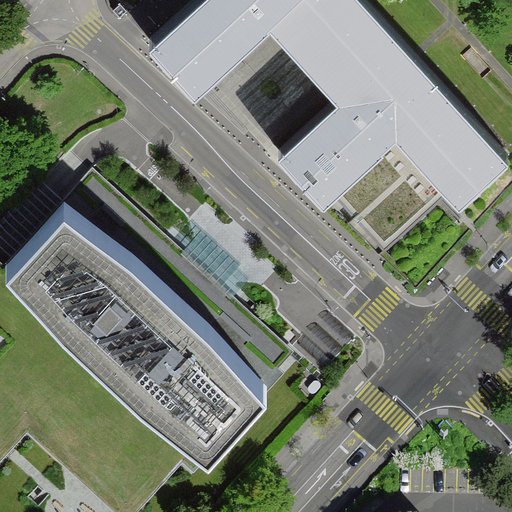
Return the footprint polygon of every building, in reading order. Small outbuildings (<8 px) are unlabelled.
[(192,0),(150,38),(195,88),(270,21),(303,57),(338,95),(279,148),(324,198),(331,192),(397,129),(451,189),(460,199),(510,153),(418,52),(369,0),(192,0)] [(121,3),(114,10),(121,18),(128,11),(121,3)] [(385,250),(451,189),(397,129),(331,192),(385,250)] [(210,319),(269,379),(276,372),(272,368),(287,350),(219,288),(223,283),(195,259),(192,262),(91,170),(63,201),(148,261),(210,319)] [(63,201),(11,259),(75,332),(146,395),(212,442),(269,379),(210,319),(148,261),(63,201)] [(195,461),(212,442),(146,395),(75,332),(11,259),(4,264),(0,259),(0,452),(28,421),(127,511),(183,451),(195,461)]
